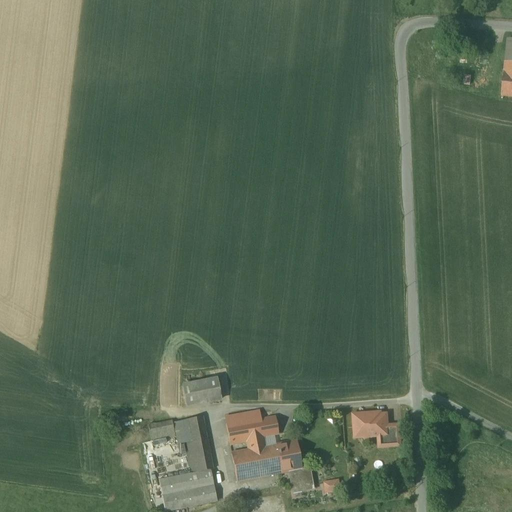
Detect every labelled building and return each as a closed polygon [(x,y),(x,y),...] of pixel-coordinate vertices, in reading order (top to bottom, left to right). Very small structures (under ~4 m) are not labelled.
[(511,40),(508,40),(501,97),(511,98),(511,40)] [(217,380),(182,387),(186,407),(221,400),(217,380)] [(375,414),(353,415),(354,428),(359,428),(360,438),(363,438),(365,440),(370,440),(372,438),(388,436),(388,426),(387,415),(380,415),(380,416),(375,416),(375,414)] [(234,423),(226,425),(230,446),(246,443),(248,451),(266,447),(264,440),(276,438),(272,416),(234,423)] [(212,471),(202,418),(181,422),(185,444),(191,475),(211,471),(212,471)] [(172,421),(148,426),(151,441),(175,437),(172,421)] [(185,444),(181,422),(173,424),(178,445),(185,444)] [(399,426),(388,426),(388,436),(389,436),(389,448),(401,447),(399,426)] [(248,451),(231,454),(237,482),(289,472),(301,470),(301,469),(295,442),(266,447),(248,451)] [(309,468),(301,469),(301,470),(289,472),(293,493),(313,490),(309,468)] [(191,475),(159,481),(164,511),(170,511),(217,502),(211,471),(191,475)] [(338,481),(324,484),(326,494),(340,491),(338,481)]
